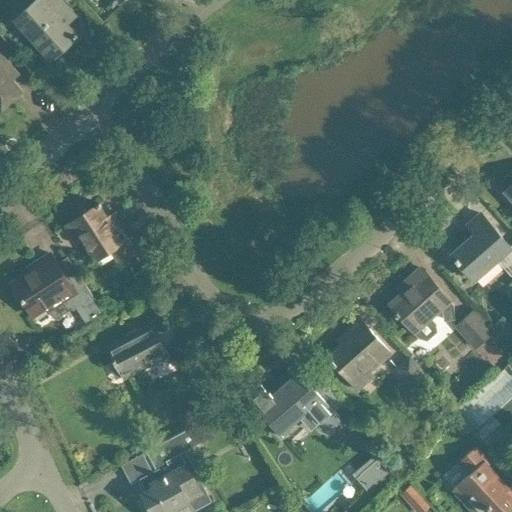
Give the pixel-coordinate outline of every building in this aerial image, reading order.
[(32,0),(13,17),(24,30),(51,59),(78,35),(76,33),(75,34),(57,14),(66,6),(60,0),(32,0)] [(0,108),(21,90),(8,75),(14,70),(0,54),(0,108)] [(72,223),(82,238),(96,260),(111,250),(120,263),(137,252),(128,238),(122,242),(100,207),(101,206),(100,203),(66,225),(67,226),(72,223)] [(456,259),(459,263),(460,262),(475,279),(497,260),(511,276),(511,275),(511,248),(481,213),(468,224),(476,233),(452,254),(457,258),(456,259)] [(38,267),(12,283),(33,315),(46,307),(53,317),(56,318),(71,309),(74,309),(76,308),(86,323),(103,312),(85,284),(68,257),(57,263),(51,253),(36,263),(38,267)] [(394,314),(397,317),(400,315),(414,332),(415,331),(420,338),(426,339),(436,331),(435,322),(431,317),(442,307),(443,320),(454,319),(452,303),(421,268),(404,283),(409,288),(390,304),(397,312),(394,314)] [(150,282),(144,272),(134,279),(140,288),(150,282)] [(475,347),(492,331),(473,310),(456,326),(475,347)] [(331,361),(335,366),(336,364),(351,381),(388,349),(361,318),(348,330),(352,334),(328,355),(332,360),(331,361)] [(142,346),(144,345),(130,320),(95,339),(107,361),(82,375),(89,388),(83,391),(87,399),(84,400),(87,406),(90,404),(98,400),(104,411),(102,412),(118,441),(143,427),(122,387),(155,370),(142,346)] [(409,355),(395,368),(419,394),(433,381),(409,355)] [(247,396),(261,411),(276,429),(305,405),(327,430),(340,418),(313,386),(300,371),(273,395),(270,392),(268,393),(261,384),(247,396)] [(470,404),(482,420),(507,401),(495,385),(470,404)] [(476,434),(488,448),(507,431),(494,417),(476,434)] [(194,424),(164,441),(146,451),(160,474),(150,479),(154,487),(143,493),(153,511),(195,511),(188,498),(201,491),(190,471),(190,472),(180,453),(203,440),(194,424)] [(453,489),(464,501),(474,511),(481,511),(486,508),(490,511),(506,511),(511,507),(511,491),(489,467),(492,464),(476,446),(458,462),(469,475),(453,489)] [(371,486),(350,504),(356,510),(373,495),(387,480),(385,477),(392,470),(380,456),(360,473),(371,486)] [(313,511),(325,511),(348,489),(332,474),(304,503),(313,511)] [(412,484),(399,494),(414,511),(423,511),(431,506),(412,484)]
